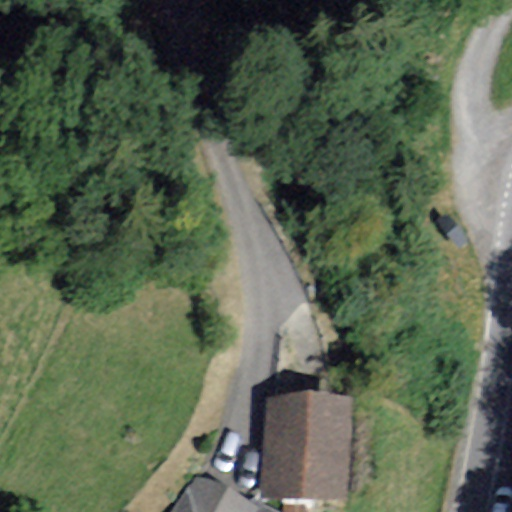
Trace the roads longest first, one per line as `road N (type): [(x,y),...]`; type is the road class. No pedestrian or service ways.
road 1 (track): [(176,0),(177,34),(225,167),(254,290),(234,443)]
road 2 (track): [(511,192),(496,182),(476,112),(478,78),(511,7)]
road 3 (secondary): [(483,511),(511,359)]
